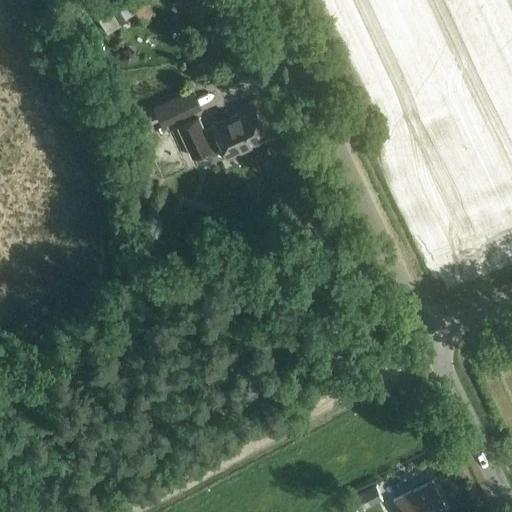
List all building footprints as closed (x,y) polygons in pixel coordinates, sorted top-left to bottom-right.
[(150,12),(142,0),(115,0),(94,15),(107,34),(128,20),(131,25),(150,12)] [(179,0),(191,19),(220,0),(179,0)] [(267,136),(253,105),(214,124),(214,125),(204,129),(198,117),(179,126),(193,155),(211,146),(222,141),(228,154),(267,136)] [(209,209),(195,199),(184,213),(198,224),(209,209)] [(432,480),(395,498),(401,511),(433,511),(445,506),(432,480)] [(338,503),(342,511),(355,511),(381,499),(374,485),(338,503)]
